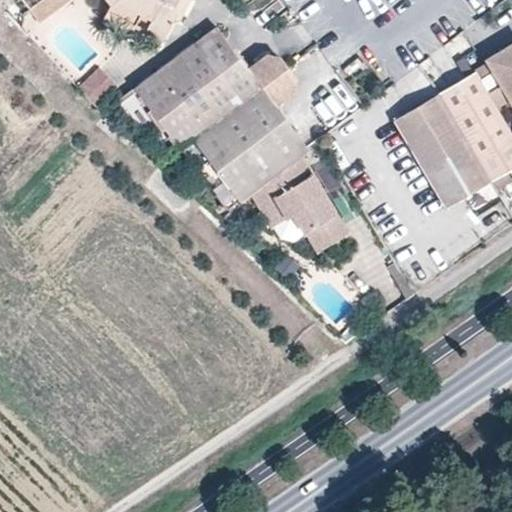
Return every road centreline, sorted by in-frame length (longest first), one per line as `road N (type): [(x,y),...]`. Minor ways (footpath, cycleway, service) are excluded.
road 1 (track): [(337,358),(112,511)]
road 2 (secondary): [(511,360),(289,511)]
road 3 (residential): [(433,0),(373,41),(347,0)]
